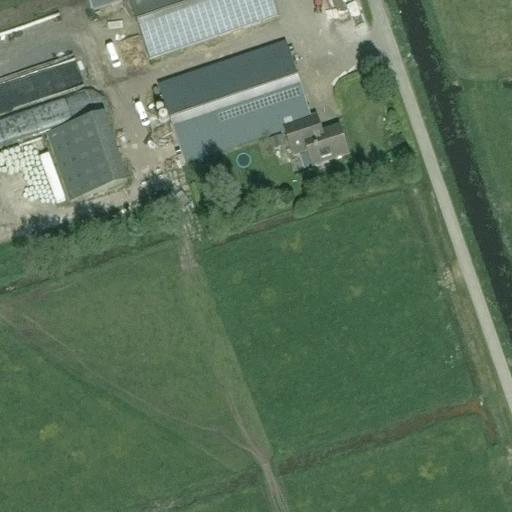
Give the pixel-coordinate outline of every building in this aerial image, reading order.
[(271,0),(90,0),(94,10),(125,0),(130,0),(151,60),(278,18),(271,0)] [(338,0),(339,3),(330,6),(341,47),(367,40),(355,0),(338,0)] [(117,46),(121,62),(139,57),(135,41),(117,46)] [(312,119),(288,44),(161,88),(185,164),(285,129),(294,157),(309,152),(314,168),(350,156),(341,127),(322,133),(317,117),(312,119)] [(23,70),(58,59),(55,49),(20,60),(23,70)] [(16,135),(82,117),(77,98),(29,111),(31,119),(17,123),(15,117),(0,120),(0,152),(19,147),(16,135)] [(60,131),(83,198),(128,184),(105,115),(60,131)] [(21,178),(42,172),(35,148),(14,153),(21,178)] [(12,167),(0,172),(0,189),(18,181),(12,167)]
